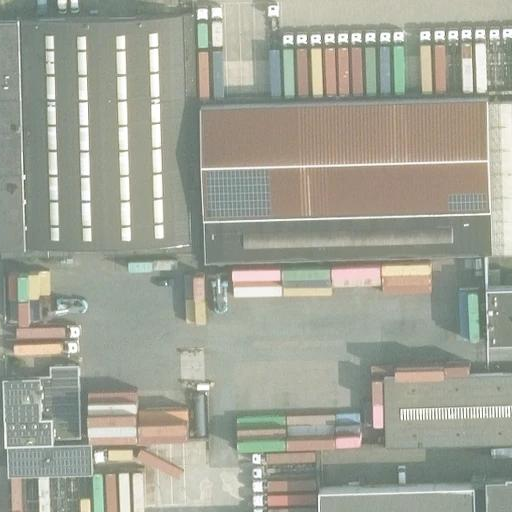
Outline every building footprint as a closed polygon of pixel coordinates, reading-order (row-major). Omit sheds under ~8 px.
[(201,252),(194,14),(0,19),(0,212),(1,248),(2,248),(2,258),(73,256),(73,246),(105,246),(105,255),(201,252)] [(492,209),(489,102),(489,98),(202,106),(206,261),(488,253),(487,209),(492,209)] [(39,269),(11,270),(12,318),(40,318),(39,269)] [(511,340),(511,275),(510,275),(508,276),(508,277),(507,277),(506,278),(506,279),(506,280),(505,281),(506,285),(488,286),(489,341),(511,340)] [(56,364),(57,414),(81,414),(80,364),(56,364)] [(511,372),(385,376),(387,447),(511,443),(511,372)] [(55,443),(53,377),(53,375),(27,376),(27,377),(5,378),(7,444),(10,444),(55,443)] [(287,406),(238,407),(239,444),(288,444),(287,406)] [(10,444),(11,475),(18,474),(94,472),(93,441),(55,443),(10,444)] [(321,488),(321,511),(511,511),(511,475),(488,476),(488,484),(476,484),(476,483),(475,483),(321,488)]
